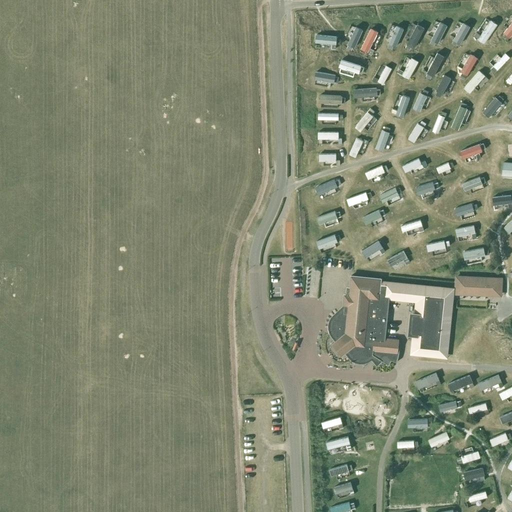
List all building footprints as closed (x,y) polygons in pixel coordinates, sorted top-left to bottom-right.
[(498,24),(491,20),(478,40),(484,44),(498,24)] [(447,25),(440,21),(431,40),(438,44),(447,25)] [(511,33),(511,21),(503,32),(509,37),(511,33)] [(470,26),(463,22),(453,40),(460,44),(470,26)] [(424,28),(417,24),(406,44),(414,48),(424,28)] [(404,28),(396,25),(388,44),(395,47),(404,28)] [(363,29),(355,26),(346,44),(354,48),(363,29)] [(378,31),(370,27),(360,48),(368,52),(378,31)] [(336,44),(337,35),(315,34),(314,42),(336,44)] [(434,76),(444,55),(437,52),(427,72),(434,76)] [(477,57),(470,53),(460,71),(467,75),(477,57)] [(510,57),(506,53),(493,66),(497,70),(510,57)] [(409,79),(418,61),(411,58),(402,75),(409,79)] [(361,65),(341,59),(339,66),(359,72),(361,65)] [(383,84),(391,68),(386,65),(377,81),(383,84)] [(485,75),(479,70),(463,87),(469,92),(485,75)] [(335,75),(316,71),(314,79),(334,82),(335,75)] [(443,94),(451,77),(444,74),(436,90),(443,94)] [(377,96),(376,87),(353,89),(353,97),(377,96)] [(420,111),(427,95),(420,92),(413,108),(420,111)] [(342,104),(342,95),(319,94),(318,102),(342,104)] [(403,116),(410,96),(402,94),(396,114),(403,116)] [(501,102),(495,96),(482,111),(489,117),(501,102)] [(458,129),(467,108),(460,105),(451,127),(458,129)] [(373,116),(368,111),(355,127),(360,131),(373,116)] [(439,133),(445,116),(439,114),(432,131),(439,133)] [(414,142),(424,127),(418,123),(408,138),(414,142)] [(420,134),(424,137),(430,130),(426,127),(420,134)] [(390,132),(382,129),(374,148),(383,151),(390,132)] [(356,157),(363,140),(356,138),(349,154),(356,157)] [(482,151),(479,143),(460,150),(463,158),(482,151)] [(422,165),(419,158),(402,165),(405,172),(422,165)] [(451,168),(448,162),(436,167),(439,173),(451,168)] [(511,175),(511,162),(503,162),(502,175),(511,175)] [(385,172),(382,165),(365,172),(368,179),(385,172)] [(482,184),(479,176),(462,183),(465,190),(482,184)] [(337,187),(334,179),(315,187),(318,195),(337,187)] [(435,189),(433,182),(415,187),(418,195),(435,189)] [(398,194),(395,188),(379,195),(382,202),(398,194)] [(368,199),(366,192),(346,199),(349,205),(368,199)] [(511,202),(511,198),(511,195),(492,197),(493,205),(511,202)] [(474,210),(472,204),(455,209),(457,216),(474,210)] [(381,217),(379,210),(362,217),(365,224),(381,217)] [(337,218),(335,211),(317,217),(319,224),(337,218)] [(511,230),(511,219),(503,227),(509,233),(511,230)] [(422,226),(420,220),(401,225),(403,232),(422,226)] [(475,233),(474,225),(456,229),(457,236),(475,233)] [(367,238),(361,228),(350,234),(355,244),(367,238)] [(337,242),(335,234),(316,241),(319,249),(337,242)] [(383,247),(378,240),(361,251),(365,258),(383,247)] [(446,247),(444,240),(426,244),(428,251),(446,247)] [(485,255),(484,248),(463,252),(465,260),(485,255)] [(407,258),(403,251),(387,259),(391,266),(407,258)] [(331,326),(331,327),(331,328),(332,328),(332,329),(332,330),(332,331),(333,331),(333,332),(333,333),(334,333),(334,334),(339,340),(336,343),(340,348),(343,351),(346,349),(351,355),(352,355),(352,356),(353,356),(354,357),(355,358),(356,358),(357,359),(358,359),(359,359),(360,360),(361,360),(362,360),(363,360),(364,360),(365,360),(366,360),(370,353),(382,361),(388,365),(391,360),(396,362),(397,360),(397,358),(399,349),(397,349),(398,339),(384,338),(388,299),(415,302),(414,311),(409,310),(407,334),(412,334),(410,354),(413,355),(414,355),(425,356),(448,358),(450,334),(455,287),(380,279),(351,276),(350,288),(347,287),(347,295),(344,294),(343,304),(346,305),(345,312),(347,312),(346,320),(334,319),(333,319),(333,320),(333,321),(332,321),(332,322),(332,323),(332,324),(331,325),(331,326)] [(500,295),(501,279),(456,277),(456,293),(500,295)] [(439,380),(436,373),(415,382),(418,389),(439,380)] [(473,382),(470,375),(447,384),(450,391),(473,382)] [(501,382),(498,375),(477,383),(480,390),(501,382)] [(511,394),(511,386),(499,393),(503,399),(511,394)] [(457,407),(455,401),(438,405),(440,412),(457,407)] [(487,410),(486,403),(468,408),(469,414),(487,410)] [(511,419),(511,412),(499,417),(502,424),(511,419)] [(342,423),(340,417),(321,422),(323,429),(342,423)] [(446,432),(429,440),(432,447),(449,439),(446,432)] [(508,440),(506,433),(490,439),(493,446),(508,440)] [(348,436),(325,442),(327,450),(350,444),(348,436)] [(360,449),(369,448),(370,450),(380,449),(379,439),(360,441),(360,449)] [(414,440),(397,441),(397,448),(414,447),(414,440)] [(478,451),(461,456),(463,464),(480,458),(478,451)] [(346,465),(328,470),(331,477),(348,472),(346,465)] [(483,468),(463,473),(465,480),(484,476),(483,468)] [(351,483),(334,488),(336,494),(353,489),(351,483)] [(486,491),(468,496),(470,502),(488,498),(486,491)] [(349,502),(330,508),(330,511),(341,511),(351,509),(349,502)]
